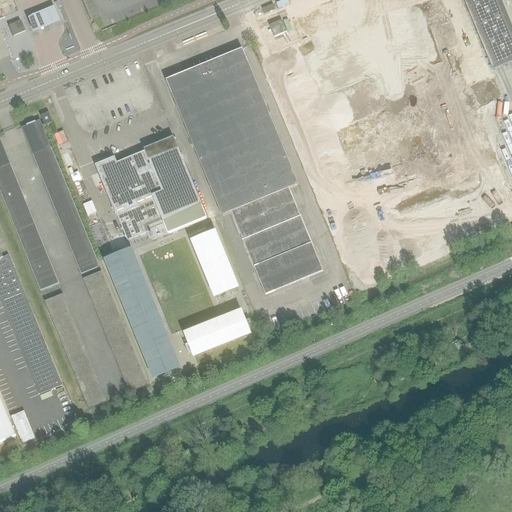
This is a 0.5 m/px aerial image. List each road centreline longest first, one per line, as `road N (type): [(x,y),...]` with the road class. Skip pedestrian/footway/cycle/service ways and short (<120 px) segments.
road 1 (unknown): [(266,361),(0,485)]
road 2 (tertiary): [(0,103),(248,0)]
